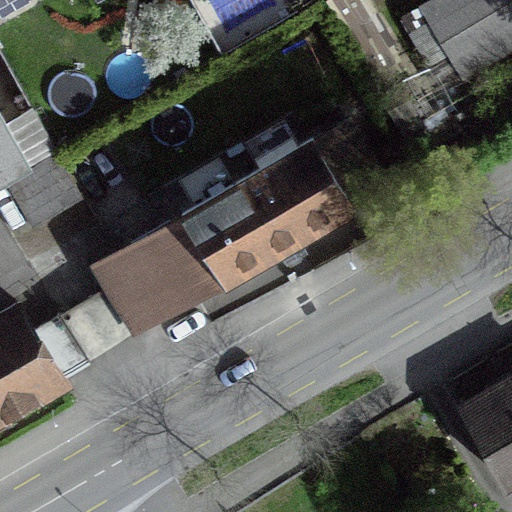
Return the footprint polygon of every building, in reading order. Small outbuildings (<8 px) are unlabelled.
[(461,75),(511,44),(511,0),(436,0),(421,9),(461,75)] [(93,267),(110,295),(132,334),(383,186),(343,119),(93,267)] [(3,186),(29,230),(78,199),(52,156),(3,186)] [(84,362),(132,334),(110,295),(61,324),(57,317),(31,332),(60,381),(86,365),(84,362)] [(15,306),(0,314),(0,416),(60,381),(31,332),(15,306)] [(511,376),(458,408),(501,482),(511,475),(511,376)]
